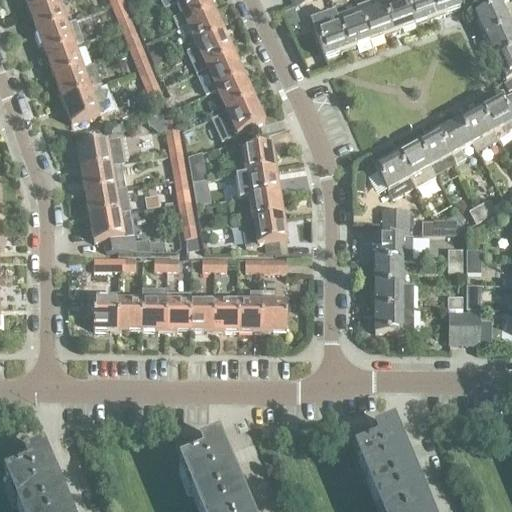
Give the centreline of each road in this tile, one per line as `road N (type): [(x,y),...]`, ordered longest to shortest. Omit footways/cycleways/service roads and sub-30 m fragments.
road 1 (residential): [(333,367),(331,202),(314,142),(252,0)]
road 2 (residential): [(50,391),(296,392),(335,385)]
road 3 (residential): [(47,359),(39,210),(0,95)]
road 4 (residential): [(335,385),(511,379)]
road 5 (unknown): [(386,382),(442,511)]
